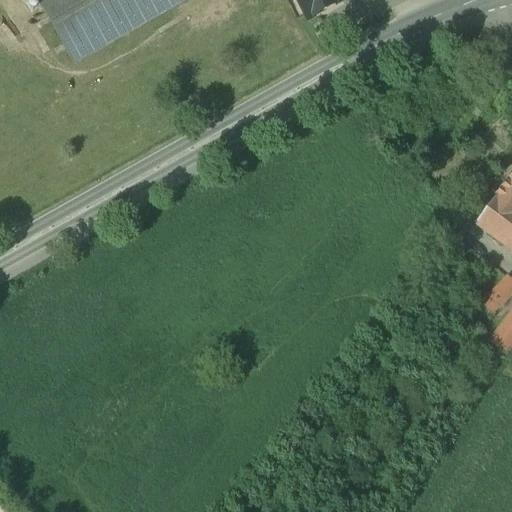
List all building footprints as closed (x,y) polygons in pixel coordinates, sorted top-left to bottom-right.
[(183,0),(37,0),(74,63),(183,0)] [(340,0),(295,0),(307,20),(341,1),(340,0)] [(511,176),(496,197),(511,209),(511,176)] [(511,209),(496,197),(476,223),(511,250),(511,209)] [(511,293),(511,284),(494,268),(477,287),(499,307),(511,293)] [(511,347),(511,315),(492,343),(507,354),(511,347)]
